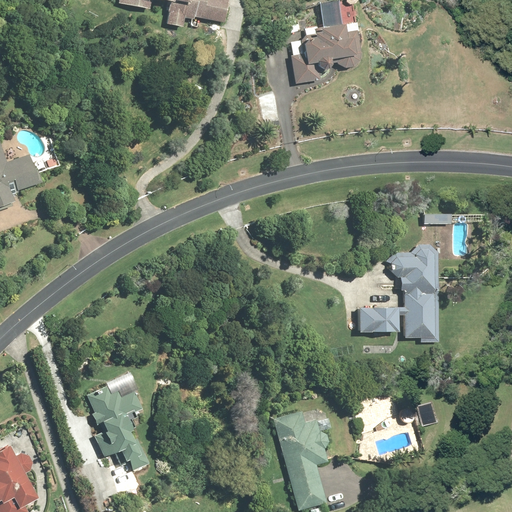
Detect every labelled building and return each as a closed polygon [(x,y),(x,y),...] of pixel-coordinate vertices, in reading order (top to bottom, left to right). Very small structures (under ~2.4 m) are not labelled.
[(117,0),(116,4),(148,10),(149,0),(152,0),(167,3),(165,12),(166,12),(166,13),(164,25),(181,28),(183,18),(192,20),(192,18),(222,23),(226,0),(117,0)] [(305,39),(289,40),(293,84),(318,81),(317,72),(318,72),(319,72),(320,72),(321,72),(322,72),(323,72),(323,71),(324,71),(325,71),(326,70),(327,69),(328,68),(328,67),(329,66),(329,65),(329,64),(330,64),(334,64),(335,64),(336,65),(337,66),(338,66),(339,67),(340,67),(341,67),(342,68),(343,68),(344,68),(345,68),(346,68),(347,68),(348,67),(349,67),(350,67),(351,66),(352,66),(353,65),(354,64),(355,63),(355,62),(356,62),(356,61),(357,60),(357,59),(358,58),(358,57),(358,56),(358,55),(358,54),(358,53),(359,31),(355,31),(355,23),(304,29),(305,39)] [(0,151),(0,207),(11,203),(7,194),(39,183),(29,154),(4,163),(0,151)] [(450,214),(422,213),(422,224),(450,225),(450,214)] [(356,311),(349,311),(348,331),(395,333),(395,316),(401,316),(401,338),(418,339),(418,342),(437,343),(439,300),(433,300),(433,290),(436,290),(438,254),(437,253),(436,252),(436,251),(435,250),(434,249),(433,248),(432,248),(431,247),(430,246),(429,246),(428,246),(427,246),(426,245),(425,245),(424,245),(423,245),(422,245),(421,245),(420,245),(419,245),(418,246),(417,246),(416,246),(415,247),(414,247),(413,248),(412,249),(411,249),(411,250),(410,250),(409,251),(409,252),(394,252),(384,261),(388,265),(387,265),(387,266),(387,267),(386,267),(386,268),(386,269),(386,270),(386,271),(386,272),(387,272),(387,273),(387,274),(388,274),(388,275),(389,276),(390,276),(390,277),(391,277),(392,277),(392,278),(393,278),(394,278),(395,278),(396,278),(396,291),(401,291),(401,308),(356,308),(356,311)] [(134,417),(143,413),(128,374),(104,384),(105,386),(85,394),(93,411),(89,413),(94,424),(99,422),(103,432),(93,436),(102,458),(118,451),(122,461),(125,460),(130,472),(147,465),(136,439),(131,441),(127,433),(133,431),(126,414),(132,411),(134,417)] [(432,402),(417,406),(424,428),(439,423),(432,402)] [(300,412),(271,419),(296,511),(325,503),(315,465),(326,462),(322,449),(323,449),(327,442),(325,435),(319,431),(318,432),(315,420),(303,423),(300,412)] [(0,511),(25,511),(21,505),(34,498),(21,475),(22,474),(23,474),(24,473),(25,473),(26,472),(27,471),(27,470),(28,470),(28,469),(29,468),(29,467),(29,466),(29,464),(29,463),(29,462),(29,461),(28,460),(28,459),(27,458),(26,457),(25,456),(24,455),(23,454),(22,454),(21,454),(20,453),(18,453),(17,453),(16,454),(15,454),(14,454),(13,455),(12,455),(6,445),(0,448),(0,511)]
